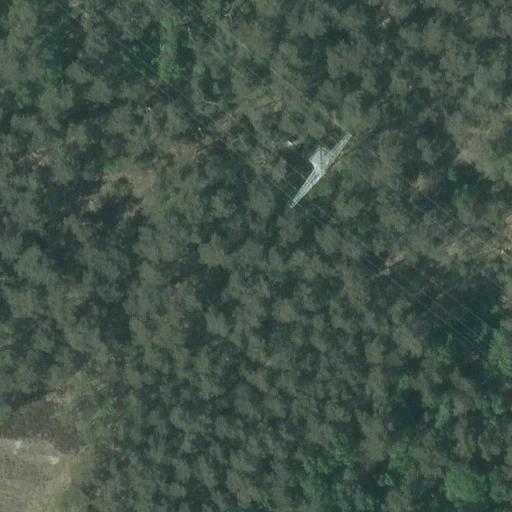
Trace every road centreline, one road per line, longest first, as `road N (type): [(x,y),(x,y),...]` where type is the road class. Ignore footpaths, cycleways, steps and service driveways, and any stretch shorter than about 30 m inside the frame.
road 1 (track): [(293,166),(293,152),(404,0)]
road 2 (track): [(133,0),(0,76)]
